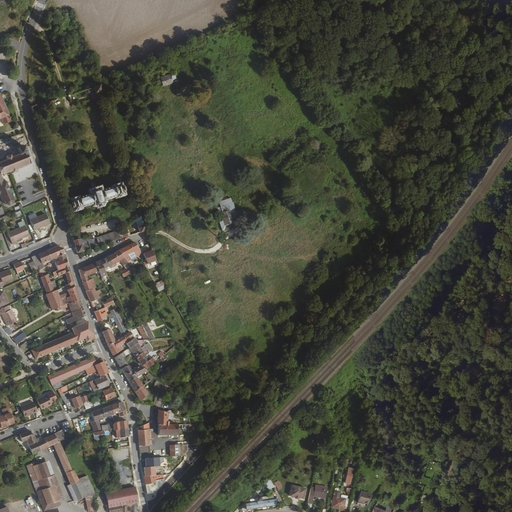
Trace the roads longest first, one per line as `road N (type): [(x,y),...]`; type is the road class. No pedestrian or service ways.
road 1 (secondary): [(60,234),(23,101),(24,49),(42,0)]
road 2 (residential): [(0,437),(127,396)]
road 3 (residential): [(101,344),(35,369),(0,332)]
